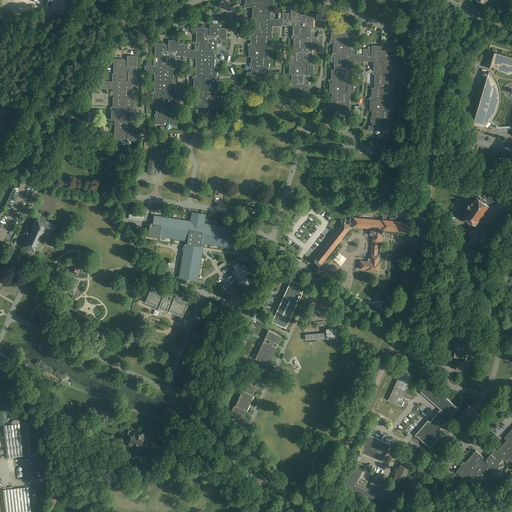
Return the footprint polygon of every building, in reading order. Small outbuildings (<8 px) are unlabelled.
[(251,57),(251,63),(250,63),(250,70),(251,70),(251,72),(247,72),(247,77),(252,77),(252,75),(256,75),(256,74),(260,74),(260,75),(260,77),(265,77),(265,75),(269,76),(269,70),(267,70),(268,67),(269,67),(269,57),(273,57),(273,52),(273,48),(272,48),(271,48),(271,44),(272,44),(272,34),(272,31),(272,26),(282,26),(282,25),(293,25),(292,31),(293,35),(292,35),(291,38),(294,38),(294,48),(294,52),(291,52),(291,62),(292,62),(292,65),(291,65),(289,65),(289,69),(289,75),(292,75),(291,84),(292,84),(292,88),(291,88),(291,90),(287,90),(287,94),(292,95),(292,93),(296,93),(296,92),(301,92),(301,93),(301,95),(305,95),(305,93),(309,93),(309,88),(308,88),(308,85),(309,85),(309,75),(313,75),(314,69),(313,69),(313,66),(312,66),(312,65),(311,65),(311,62),(312,62),(312,52),(312,49),(313,49),(313,44),(323,44),(323,43),(323,37),(323,34),(318,34),(318,37),(314,37),(311,37),(311,29),(313,29),(314,14),(304,14),(304,15),(304,20),(300,20),(300,15),(300,14),(297,13),(298,10),(291,10),(291,13),(282,13),(282,19),(274,19),(270,19),(271,10),(273,11),(273,0),(263,0),(263,3),(260,2),(259,0),(245,0),(245,7),(252,8),(252,13),(252,17),(253,17),(255,17),(254,21),(253,31),(254,31),(253,34),(251,34),(250,44),(252,44),(252,47),(251,47),(249,47),(249,51),(249,57),(251,57)] [(12,3),(10,10),(28,14),(29,8),(12,3)] [(215,56),(215,53),(214,53),(214,50),(217,50),(217,47),(217,44),(222,44),(222,40),(225,40),(225,37),(226,37),(227,28),(219,28),(219,25),(212,24),(212,28),(210,28),(210,29),(210,34),(206,34),(206,29),(206,28),(196,28),(196,42),(199,43),(199,50),(195,50),(186,50),(187,44),(178,44),(178,40),(172,40),(172,43),(168,43),(168,45),(168,50),(165,50),(165,45),(165,43),(155,43),(155,58),(157,58),(157,66),(154,66),(151,66),(151,62),(147,62),(147,66),(145,66),(145,73),(154,73),(154,79),(155,79),(155,82),(154,82),(154,91),(155,91),(155,95),(154,95),(152,95),(152,99),(152,105),(156,105),(156,114),(157,114),(157,118),(156,118),(156,123),(159,123),(159,125),(164,125),(164,123),(164,122),(169,122),(169,123),(172,123),(172,125),(177,125),(177,120),(174,120),(174,118),(173,118),(173,114),(174,114),(174,111),(174,105),(177,105),(177,100),(177,95),(175,95),(174,95),(174,92),(175,92),(175,82),(173,82),(173,79),(173,69),(173,65),(174,65),(176,65),(176,61),(176,56),(186,56),(186,58),(196,58),(196,62),(196,66),(195,76),(197,76),(197,79),(195,79),(194,79),(194,83),(194,89),(198,89),(197,98),(198,98),(198,102),(197,102),(197,107),(200,107),(200,109),(205,109),(205,106),(210,106),(210,107),(213,107),(213,110),(219,110),(219,105),(215,105),(215,103),(214,103),(214,99),(215,99),(215,89),(218,89),(218,84),(216,84),(216,80),(215,80),(215,76),(217,76),(217,73),(217,67),(214,67),(214,63),(215,63),(215,56)] [(349,111),(350,109),(350,106),(348,106),(349,103),(350,93),(353,93),(354,87),(354,83),(352,83),(351,83),(351,80),(353,80),(353,70),(352,70),(353,67),(353,62),(363,62),(363,61),(373,61),(373,67),(373,71),(374,71),(376,71),(376,74),(374,74),(374,84),(375,84),(374,88),(372,87),(371,97),(373,97),(372,101),(371,101),(370,101),(370,105),(370,110),(372,110),(372,117),(371,117),(371,123),(372,123),(372,125),(368,125),(368,130),(373,131),(373,128),(377,129),(377,127),(381,128),(381,129),(381,131),(386,131),(386,129),(390,129),(390,124),(389,124),(389,121),(390,121),(390,111),(394,111),(394,106),(394,101),(393,101),(393,102),(392,102),(392,98),(393,98),(393,88),(393,85),(394,80),(403,80),(403,73),(403,70),(398,70),(398,73),(395,73),(391,72),(392,64),(394,64),(394,50),(385,50),(385,51),(384,56),(381,56),(381,51),(381,50),(381,46),(378,46),(372,46),(372,47),(372,49),(368,49),(363,49),(363,50),(363,55),(356,55),(355,55),(351,55),(351,46),(353,46),(354,32),(344,31),(344,33),(344,38),(341,38),(341,33),(341,31),(341,28),(338,28),(331,28),(331,32),(331,43),(333,43),(333,49),(333,53),(334,53),(335,53),(335,57),(334,57),(332,57),(331,56),(331,62),(334,62),(334,66),(335,66),(335,70),(332,70),(331,79),(332,79),(332,83),(330,83),(330,87),(330,93),(332,93),(332,99),(331,99),(330,105),(332,106),(332,108),(328,107),(328,113),(333,113),(333,111),(336,111),(341,111),(341,113),(346,113),(346,111),(349,111)] [(511,56),(495,52),(493,57),(492,57),(489,64),(490,64),(491,64),(490,69),(491,65),(495,67),(500,70),(504,71),(509,72),(511,71),(511,56)] [(127,59),(127,60),(127,66),(123,66),(124,60),(124,59),(114,59),(114,73),(114,74),(116,74),(116,82),(112,82),(105,81),(106,78),(101,78),(101,84),(99,83),(99,89),(114,89),(113,94),(114,94),(114,97),(113,97),(113,107),(114,107),(114,110),(113,110),(112,110),(111,114),(111,120),(115,120),(115,127),(114,130),(116,130),(115,133),(114,133),(114,138),(118,138),(118,140),(123,140),(123,138),(123,137),(127,137),(127,139),(131,139),(131,141),(136,141),(136,136),(132,136),(132,134),(131,134),(131,130),(132,130),(133,127),(133,121),(135,121),(136,115),(136,111),(134,111),(133,111),(133,108),(134,108),(135,98),(132,98),(132,94),(133,85),(131,85),(132,81),(133,81),(134,81),(134,77),(134,71),(137,71),(138,71),(138,69),(137,69),(137,61),(137,56),(130,56),(130,59),(127,59)] [(485,83),(484,87),(483,90),(481,97),(477,110),(473,124),(482,126),(489,120),(487,118),(488,117),(490,119),(491,118),(494,114),(496,110),(497,105),(498,100),(498,95),(498,91),(496,86),(494,81),(492,77),(488,84),(489,85),(489,86),(490,87),(488,87),(485,86),(486,83),(485,83)] [(152,142),(147,174),(154,175),(155,174),(156,174),(158,166),(160,166),(161,157),(157,157),(159,144),(152,142)] [(475,146),(469,145),(467,154),(472,156),(475,146)] [(469,206),(463,215),(464,215),(463,215),(465,217),(464,219),(470,223),(469,226),(468,229),(468,231),(470,243),(478,241),(476,230),(474,230),(474,227),(476,224),(493,236),(497,229),(481,218),(485,212),(485,211),(489,205),(488,205),(489,203),(492,204),(495,204),(497,202),(497,200),(497,197),(495,195),(492,194),(490,195),(488,198),(488,201),(478,194),(473,202),(470,200),(468,203),(470,205),(469,206)] [(201,260),(201,256),(203,248),(203,246),(200,246),(201,243),(230,248),(234,228),(204,223),(206,214),(192,212),(190,221),(155,215),(154,224),(150,223),(149,230),(148,236),(159,238),(159,236),(187,241),(187,244),(185,244),(179,277),(197,280),(200,264),(201,260)] [(31,232),(41,236),(45,228),(54,232),(57,226),(37,217),(32,227),(33,227),(31,232)] [(378,263),(380,241),(381,234),(382,234),(382,232),(386,233),(386,229),(409,232),(410,222),(385,220),(385,218),(383,217),(382,220),(375,220),(375,219),(365,218),(363,218),(353,217),(352,217),(351,218),(350,219),(350,220),(350,222),(349,222),(348,221),(347,220),(346,220),(345,221),(344,222),(334,234),(333,235),(315,258),(315,259),(313,261),(317,264),(313,269),(316,271),(321,264),(321,263),(339,241),(341,239),(341,238),(349,228),(350,229),(351,229),(352,229),(353,228),(354,227),(354,226),(362,227),(362,228),(365,228),(365,227),(371,228),(370,233),(369,233),(369,235),(373,235),(370,258),(368,258),(368,261),(360,260),(360,268),(367,269),(367,270),(379,271),(379,263),(378,263)] [(41,236),(31,232),(29,237),(28,236),(23,246),(34,251),(41,236)] [(81,268),(73,264),(69,271),(77,276),(81,268)] [(61,279),(58,287),(74,294),(78,286),(61,279)] [(272,321),(271,322),(272,322),(272,323),(272,322),(277,324),(277,325),(277,324),(280,326),(279,326),(280,326),(284,328),(285,328),(286,327),(287,325),(288,322),(289,322),(289,321),(290,318),(290,319),(290,318),(291,315),(292,315),(293,312),(294,310),(295,307),(296,307),(295,307),(297,304),(297,302),(298,302),(298,300),(298,301),(299,300),(298,300),(299,298),(300,298),(301,296),(302,293),(302,292),(303,292),(302,291),(304,288),(304,287),(305,287),(304,287),(305,286),(304,286),(304,285),(304,286),(302,285),(301,284),(301,285),(300,284),(299,284),(299,283),(299,284),(298,283),(296,283),(297,282),(296,282),(295,282),(293,281),(293,280),(293,281),(292,280),(291,280),(290,281),(289,282),(289,283),(288,286),(287,286),(288,286),(287,287),(286,290),(285,290),(286,291),(285,292),(285,291),(285,292),(284,294),(284,293),(284,294),(284,295),(283,295),(284,295),(283,297),(282,297),(283,297),(281,300),(281,301),(280,304),(279,304),(280,304),(279,305),(277,308),(277,309),(276,312),(275,313),(275,314),(274,315),(273,318),(273,319),(272,321),(271,321),(272,321)] [(182,317),(188,302),(175,297),(176,294),(166,291),(165,293),(151,287),(145,302),(159,307),(158,310),(168,313),(169,311),(182,317)] [(258,305),(263,307),(267,298),(263,296),(258,305)] [(338,338),(338,328),(325,329),(326,333),(305,334),(305,340),(338,338)] [(268,365),(269,365),(277,347),(276,347),(277,344),(278,344),(282,336),(268,330),(265,338),(266,338),(264,342),(263,341),(255,359),(261,362),(251,384),(245,381),(241,390),(242,391),(239,396),(238,400),(235,405),(234,405),(230,414),(243,420),(248,411),(247,410),(249,405),(251,401),(253,396),(254,396),(266,370),(265,369),(266,368),(268,365)] [(247,335),(242,333),(238,342),(243,344),(247,335)] [(475,361),(472,360),(467,359),(468,359),(469,350),(470,350),(471,345),(469,342),(464,341),(464,342),(455,340),(452,357),(460,358),(459,360),(458,364),(457,369),(464,370),(464,372),(470,373),(471,366),(474,367),(475,361)] [(402,400),(404,396),(414,374),(403,369),(389,400),(402,406),(404,401),(402,400)] [(428,420),(415,435),(416,435),(426,444),(430,448),(438,438),(434,435),(457,409),(458,408),(429,383),(427,385),(425,384),(419,390),(421,391),(421,392),(441,409),(430,422),(428,420)] [(276,416),(261,417),(262,438),(265,438),(266,443),(277,442),(275,422),(276,422),(276,416)] [(11,425),(3,426),(7,458),(23,456),(20,424),(20,422),(18,420),(13,420),(11,423),(11,425)] [(31,422),(24,423),(27,452),(29,461),(25,461),(28,481),(38,480),(35,460),(34,451),(31,422)] [(462,465),(457,471),(457,472),(463,477),(467,472),(486,488),(487,488),(497,476),(497,475),(493,472),(500,464),(499,464),(502,460),(501,460),(502,458),(506,462),(509,459),(511,461),(511,428),(505,438),(507,440),(497,451),(495,449),(494,449),(491,454),(485,460),(484,459),(485,458),(476,450),(465,463),(464,462),(463,462),(461,464),(462,465)] [(133,432),(133,431),(128,430),(127,436),(130,437),(128,442),(142,446),(142,445),(146,446),(146,445),(148,445),(148,443),(148,442),(146,441),(146,440),(143,439),(144,438),(143,438),(145,433),(138,431),(138,433),(135,432),(134,431),(133,432)] [(368,434),(360,452),(382,462),(390,444),(368,434)] [(305,450),(289,450),(289,459),(291,458),(291,467),(299,467),(299,466),(305,466),(305,450)] [(363,465),(355,461),(343,489),(390,510),(396,498),(391,496),(389,500),(354,484),(363,465)] [(398,487),(400,488),(401,488),(411,465),(401,461),(391,483),(398,487)] [(216,490),(219,485),(205,480),(197,499),(214,506),(220,492),(216,490)] [(30,511),(28,487),(3,490),(5,511),(30,511)] [(37,488),(30,489),(31,503),(39,502),(37,488)] [(50,502),(44,511),(49,511),(53,505),(50,502)]
